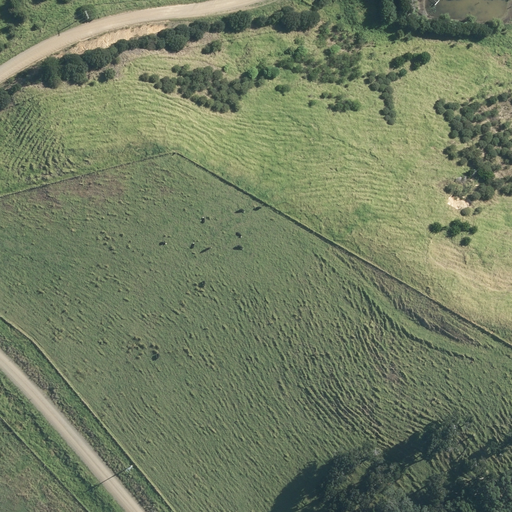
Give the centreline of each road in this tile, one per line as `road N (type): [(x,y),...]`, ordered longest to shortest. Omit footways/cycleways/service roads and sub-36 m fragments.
road 1 (residential): [(0,73),(104,21),(242,0)]
road 2 (unclassified): [(0,357),(135,511)]
